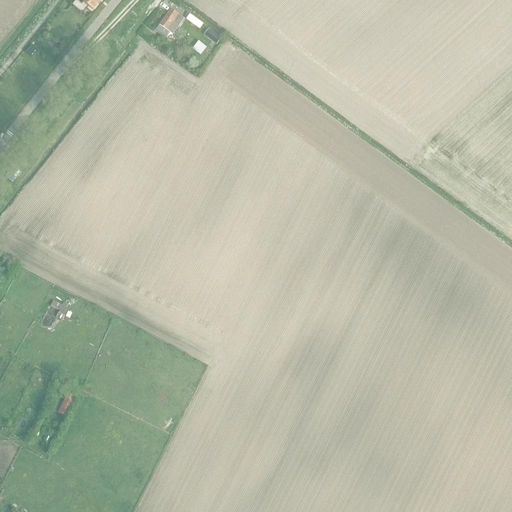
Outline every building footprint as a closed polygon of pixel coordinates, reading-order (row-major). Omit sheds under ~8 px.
[(80,0),(93,10),(100,0),(80,0)] [(170,34),(172,35),(184,19),(171,10),(156,31),(166,39),(170,34)] [(207,48),(199,42),(192,50),(201,56),(207,48)] [(79,318),(87,321),(90,314),(82,311),(79,318)] [(48,441),(65,410),(51,403),(35,434),(48,441)]
